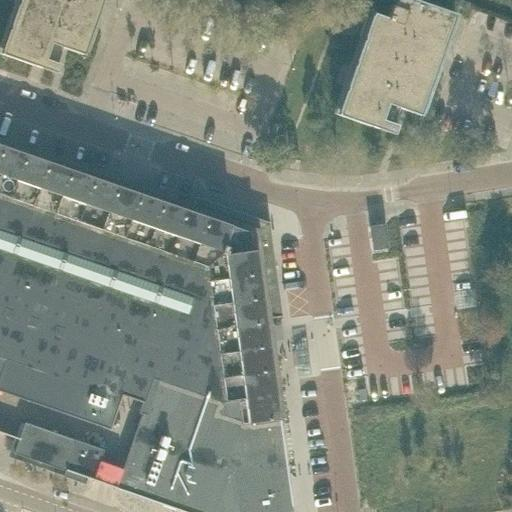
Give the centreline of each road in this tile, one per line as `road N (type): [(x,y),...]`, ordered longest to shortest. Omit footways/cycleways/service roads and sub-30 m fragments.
road 1 (residential): [(308,204),(0,93)]
road 2 (residential): [(308,204),(349,511)]
road 3 (residential): [(511,173),(308,204)]
road 4 (unknown): [(334,403),(400,417),(511,403)]
road 5 (residential): [(301,158),(294,69),(305,0)]
